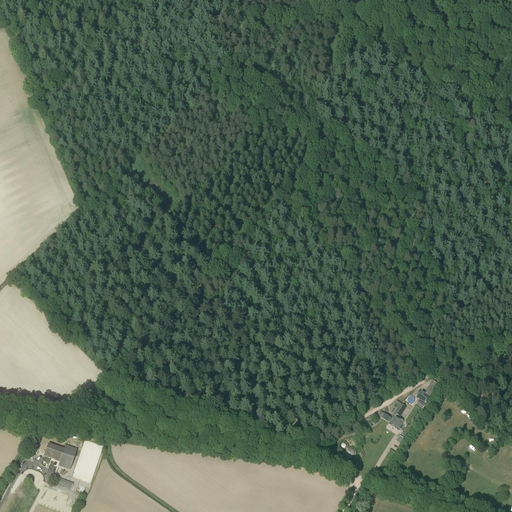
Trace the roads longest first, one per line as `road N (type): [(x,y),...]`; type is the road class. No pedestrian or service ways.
road 1 (track): [(0,414),(276,452)]
road 2 (track): [(341,511),(361,478),(276,452)]
